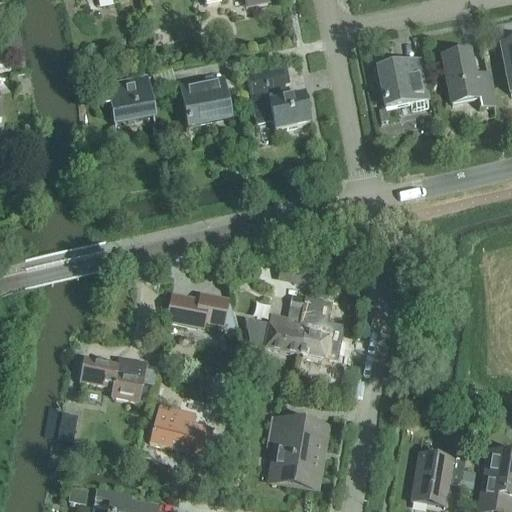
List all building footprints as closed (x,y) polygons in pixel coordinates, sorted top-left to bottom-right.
[(203,0),(204,5),(231,0),(243,0),(246,10),(267,6),(265,0),(203,0)] [(511,45),(499,48),(509,94),(511,93),(511,45)] [(478,112),(492,109),(486,77),(473,79),(468,54),(440,60),(450,106),(476,101),(478,112)] [(385,112),(410,107),(412,113),(428,110),(419,64),(377,73),(385,112)] [(308,127),(303,99),(281,104),(278,89),(289,86),(286,71),(246,80),(249,95),(256,129),(273,125),(275,134),(308,127)] [(8,78),(0,79),(0,91),(0,92),(10,90),(8,78)] [(114,128),(154,120),(145,81),(101,90),(105,109),(110,108),(114,128)] [(206,87),(180,92),(188,131),(213,126),(230,123),(227,109),(222,84),(206,87)] [(385,112),(378,114),(380,126),(387,125),(385,112)] [(23,140),(10,141),(11,152),(24,151),(23,140)] [(314,268),(281,262),(277,284),(309,291),(314,268)] [(304,301),(292,298),(287,322),(271,318),(269,328),(244,323),(250,348),(264,351),(300,358),(305,336),(298,334),(304,301)] [(203,306),(170,300),(166,325),(199,332),(200,326),(235,333),(229,305),(204,300),(203,306)] [(314,303),(304,301),(298,334),(305,336),(300,358),(323,363),(330,330),(312,327),(317,303),(314,303)] [(351,369),(352,358),(354,346),(333,343),(330,367),(351,369)] [(262,381),(266,363),(250,360),(246,378),(262,381)] [(137,406),(146,367),(118,363),(117,368),(84,362),(80,385),(113,392),(111,401),(137,406)] [(342,375),(338,398),(346,399),(350,376),(342,375)] [(194,418),(159,409),(149,446),(205,461),(212,433),(192,428),(194,418)] [(61,417),(56,445),(72,447),(76,420),(61,417)] [(315,492),(325,433),(271,424),(267,447),(277,449),(271,484),(315,492)] [(456,438),(453,455),(463,456),(466,440),(456,438)] [(419,458),(411,506),(444,511),(448,489),(460,491),(463,474),(466,457),(463,456),(453,455),(452,463),(419,458)] [(511,464),(486,460),(477,511),(511,511),(511,508),(511,464)] [(463,474),(460,491),(473,493),(475,476),(463,474)] [(144,511),(138,511),(140,501),(96,494),(93,510),(102,511),(144,511)] [(69,505),(83,508),(86,497),(71,495),(69,505)]
